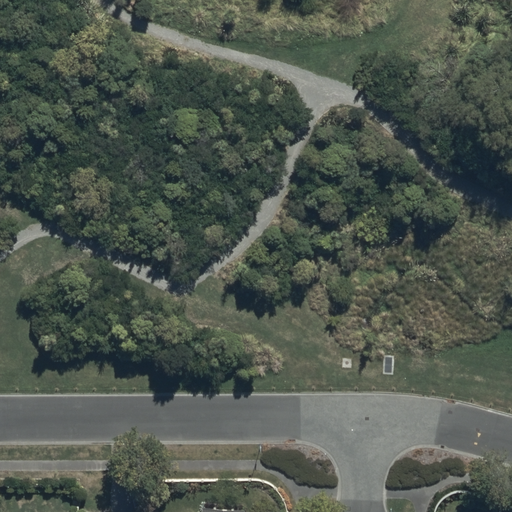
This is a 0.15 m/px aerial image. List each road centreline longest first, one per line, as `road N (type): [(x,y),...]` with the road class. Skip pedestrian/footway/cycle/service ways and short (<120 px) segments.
road 1 (residential): [(0,419),(369,419)]
road 2 (residential): [(369,419),(424,421),(511,440)]
